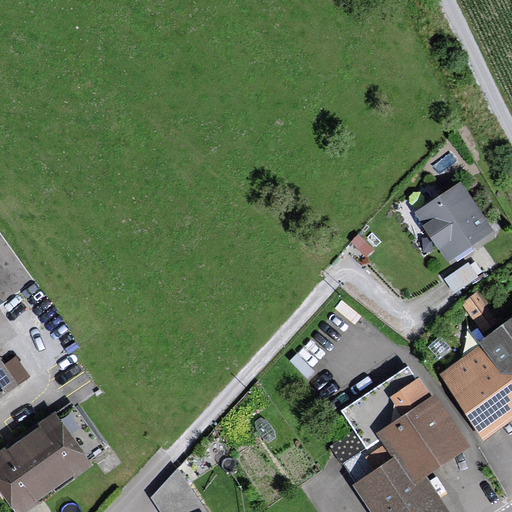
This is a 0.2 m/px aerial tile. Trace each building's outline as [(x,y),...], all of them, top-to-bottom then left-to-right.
[(447,263),(494,231),(461,181),(413,213),(447,263)] [(366,257),(374,249),(366,241),(358,250),(366,257)] [(454,295),(482,276),(474,265),(472,267),(469,262),(444,279),(454,295)] [(484,333),(499,322),(476,292),(462,303),(484,333)] [(511,317),(478,342),(481,345),(438,376),(484,441),(511,421),(511,317)] [(0,399),(19,387),(0,360),(0,399)] [(414,485),(426,477),(471,447),(435,394),(432,396),(419,378),(416,380),(407,366),(340,412),(352,430),(366,450),(383,439),(414,485)] [(73,406),(58,416),(55,412),(0,451),(0,492),(13,511),(28,511),(93,466),(89,460),(104,450),(73,406)] [(366,450),(352,430),(330,445),(356,483),(352,486),(369,511),(449,511),(426,477),(414,485),(383,439),(366,450)] [(206,511),(177,468),(150,498),(160,511),(206,511)]
